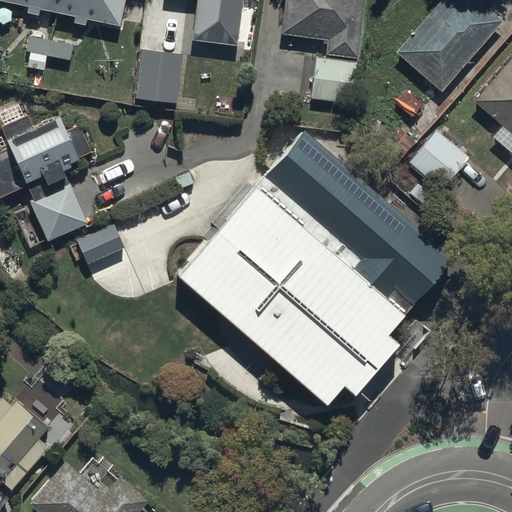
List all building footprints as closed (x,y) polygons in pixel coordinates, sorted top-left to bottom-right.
[(127,0),(0,0),(0,2),(30,10),(28,16),(43,19),(44,14),(77,22),(76,27),(89,30),(91,22),(120,29),(127,0)] [(190,0),(200,1),(196,43),(237,47),(241,0),(190,0)] [(315,56),(308,102),(348,108),(355,61),(362,0),(283,0),(281,37),(328,43),(326,57),(315,56)] [(501,26),(470,0),(441,0),(394,56),(441,97),(501,26)] [(181,55),(142,51),(137,102),(176,106),(181,55)] [(511,56),(471,102),(511,139),(511,56)] [(0,201),(27,192),(47,244),(87,229),(67,175),(73,173),(71,168),(78,166),(62,121),(34,131),(25,107),(0,116),(0,126),(4,137),(0,138),(0,201)] [(451,264),(303,132),(175,273),(326,406),(342,387),(354,397),(398,346),(387,337),(411,310),(451,264)] [(435,135),(408,164),(438,191),(465,161),(435,135)] [(77,242),(87,266),(88,269),(124,253),(114,227),(77,242)] [(0,511),(2,511),(12,503),(16,506),(35,486),(26,477),(49,452),(39,442),(47,434),(16,405),(12,409),(2,401),(0,403),(0,511)] [(142,511),(146,507),(116,482),(103,498),(63,465),(26,508),(30,511),(142,511)]
